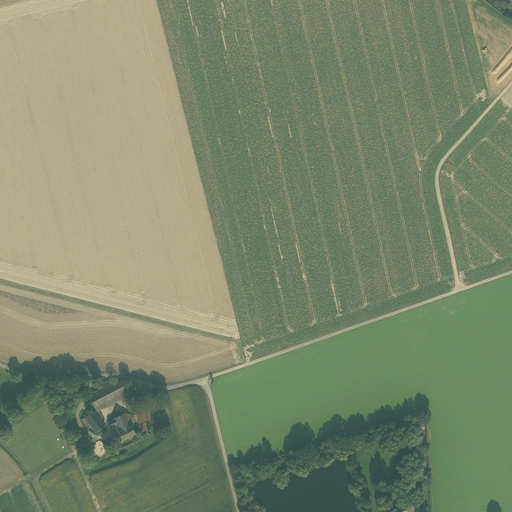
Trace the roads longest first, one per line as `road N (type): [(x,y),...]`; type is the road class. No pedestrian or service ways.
road 1 (unclassified): [(205,378),(511,271)]
road 2 (track): [(244,365),(240,343),(0,280)]
road 3 (unclassified): [(0,364),(29,377),(119,376),(166,388),(205,378)]
road 4 (track): [(476,122),(432,174),(458,289)]
road 5 (unclassified): [(205,378),(238,511)]
